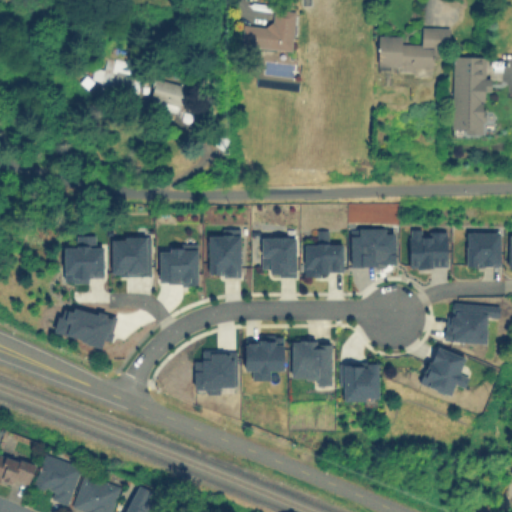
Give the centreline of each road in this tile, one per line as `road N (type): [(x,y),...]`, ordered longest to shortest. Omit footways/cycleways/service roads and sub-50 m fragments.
road 1 (residential): [(511,185),(182,192),(76,180),(0,158)]
road 2 (tertiary): [(0,345),(404,511)]
road 3 (residential): [(389,313),(211,312),(153,347),(119,395)]
